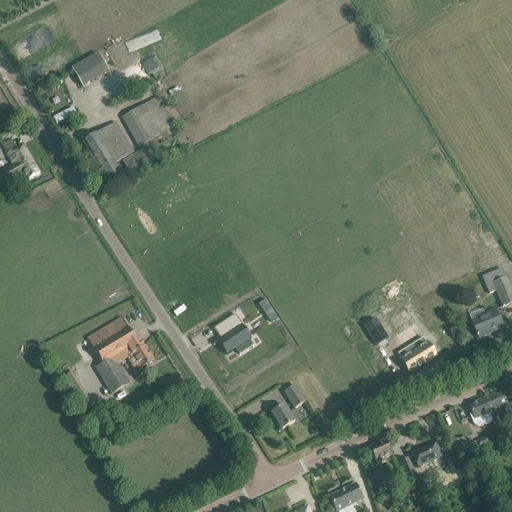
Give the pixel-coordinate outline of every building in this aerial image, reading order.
[(140,151),(123,161),(132,178),(150,168),(143,155),(180,134),(158,97),(122,118),(140,151)] [(116,123),(91,137),(83,143),(99,170),(108,185),(117,180),(123,177),(115,164),(134,153),(116,123)] [(6,154),(12,165),(0,171),(0,179),(5,187),(23,177),(26,181),(30,178),(39,173),(23,145),(17,148),(12,140),(2,146),(6,154)] [(186,265),(171,275),(177,284),(176,284),(178,289),(180,288),(186,297),(197,289),(199,293),(197,294),(203,304),(218,294),(212,284),(202,291),(200,287),(186,265)] [(496,292),(499,299),(503,308),(511,303),(511,292),(506,278),(505,279),(501,270),(482,278),(489,294),(496,292)] [(265,300),(262,303),(259,304),(271,323),(274,322),(278,319),(265,300)] [(486,317),(472,323),(477,334),(476,334),(477,336),(478,338),(491,333),(491,331),(502,327),(503,328),(496,310),(485,314),(486,317)] [(235,315),(214,329),(219,337),(220,335),(223,339),(218,342),(226,355),(236,349),(250,340),(251,339),(235,315)] [(113,324),(87,339),(102,365),(95,369),(111,396),(129,384),(117,364),(130,357),(138,372),(146,367),(154,362),(146,347),(144,348),(141,341),(137,344),(128,328),(127,329),(121,318),(113,324)] [(376,346),(388,339),(376,319),(364,327),(376,346)] [(427,337),(401,352),(412,371),(421,366),(422,368),(428,364),(427,362),(438,356),(427,337)] [(357,393),(352,384),(361,378),(353,364),(343,370),(348,379),(336,386),(339,389),(330,394),(323,383),(316,387),(330,410),(345,400),(346,402),(358,394),(357,393)] [(63,378),(83,412),(93,406),(73,372),(63,378)] [(284,393),(295,409),(306,402),(296,386),(284,393)] [(502,391),(483,399),(489,414),(504,408),(509,419),(511,417),(511,403),(508,405),(502,391)] [(472,414),(469,415),(473,424),(474,425),(475,426),(478,427),(480,427),(481,427),(493,422),(489,414),(483,399),(469,405),(472,414)] [(272,414),(282,430),(294,422),(284,406),(272,414)] [(458,437),(450,441),(454,452),(463,448),(458,438),(458,437)] [(482,453),(490,449),(486,438),(477,442),(482,453)] [(369,448),(377,466),(387,462),(385,459),(392,455),(386,440),(369,448)] [(412,454),(418,467),(442,457),(436,443),(412,454)] [(477,457),(465,461),(469,470),(480,465),(477,457)] [(408,482),(417,478),(409,459),(400,463),(408,482)] [(373,475),(380,491),(388,488),(381,472),(373,475)] [(335,511),(338,511),(357,511),(360,511),(356,503),(363,500),(356,484),(329,498),(335,511)]
